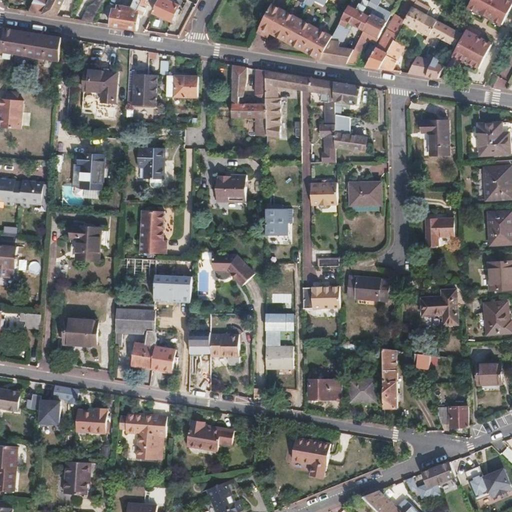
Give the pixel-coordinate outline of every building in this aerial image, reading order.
[(35,0),(29,11),(58,16),(64,0),(35,0)] [(97,0),(89,6),(82,20),(94,22),(105,0),(97,0)] [(114,9),(112,24),(137,29),(140,16),(141,17),(149,0),(133,0),(128,11),(114,9)] [(159,0),(154,11),(172,20),(179,6),(172,2),(173,0),(159,0)] [(355,49),(348,62),(356,64),(369,39),(376,42),(391,14),(377,6),(379,0),(369,0),(366,6),(370,8),(373,9),(371,13),(369,12),(368,14),(371,16),(365,29),(362,35),(359,41),(355,49)] [(370,8),(366,6),(369,0),(352,0),(349,5),(367,14),(368,14),(369,12),(370,8)] [(404,22),(406,20),(416,0),(410,0),(400,19),(404,22)] [(416,0),(406,20),(431,33),(438,20),(427,14),(431,7),(418,0),(416,0)] [(503,23),(511,5),(511,0),(471,0),(469,5),(503,23)] [(331,39),(333,35),(325,31),(321,29),(315,26),(309,22),(306,21),(299,17),(292,13),(289,12),(280,6),(273,3),(261,26),(270,31),(287,40),(303,49),(319,58),(321,58),(331,39)] [(371,16),(368,14),(367,14),(349,5),(341,22),(348,25),(350,22),(352,23),(365,29),(371,16)] [(438,20),(431,33),(428,38),(434,41),(437,35),(456,45),(462,33),(438,20)] [(367,65),(380,68),(388,53),(395,40),(398,34),(392,30),(396,23),(391,21),(367,65)] [(331,39),(340,41),(341,42),(341,43),(352,23),(350,22),(348,25),(341,22),(333,35),(331,39)] [(270,31),(261,26),(258,32),(264,35),(267,37),(270,31)] [(0,49),(1,50),(10,52),(27,54),(26,57),(34,59),(42,60),(43,57),(59,60),(61,36),(39,33),(15,29),(5,27),(0,31),(0,49)] [(467,30),(454,54),(463,58),(479,67),(492,43),(467,30)] [(340,61),(348,62),(355,49),(340,46),(341,42),(340,41),(331,39),(321,58),(340,61)] [(388,53),(398,58),(404,46),(395,40),(388,53)] [(388,53),(380,68),(395,70),(396,67),(394,66),(398,58),(388,53)] [(463,58),(454,54),(442,78),(452,79),(463,58)] [(410,73),(427,75),(434,63),(419,55),(410,73)] [(434,63),(427,75),(439,77),(446,64),(439,63),(441,59),(435,59),(434,63)] [(233,116),(267,117),(267,103),(243,103),(248,80),(248,67),(234,64),(233,116)] [(267,92),(267,70),(257,68),(257,92),(267,92)] [(85,89),(84,99),(102,100),(116,101),(118,71),(87,69),(85,89)] [(301,88),(301,75),(267,70),(267,92),(273,92),(274,84),(291,87),(301,88)] [(136,72),(129,72),(127,103),(135,104),(136,75),(136,72)] [(178,84),(177,95),(199,96),(199,75),(178,74),(178,84)] [(136,75),(135,104),(157,104),(159,75),(136,75)] [(326,143),(337,145),(336,114),(336,109),(336,81),(301,75),(301,88),(310,90),(322,92),(322,97),(330,99),(329,102),(326,102),(327,136),(326,138),(326,143)] [(336,81),(336,109),(349,111),(349,102),(360,103),(362,85),(336,81)] [(6,90),(5,98),(17,99),(18,91),(6,90)] [(17,99),(5,98),(0,98),(0,101),(0,105),(2,106),(1,126),(20,128),(23,99),(17,99)] [(267,103),(267,117),(268,134),(281,136),(281,100),(270,100),(270,98),(267,98),(267,103)] [(302,127),(301,100),(292,100),(293,127),(302,127)] [(336,114),(337,145),(365,150),(367,137),(350,134),(350,116),(336,114)] [(449,121),(422,121),(422,132),(431,131),(431,155),(450,155),(449,121)] [(480,154),(504,153),(503,133),(501,133),(501,122),(479,123),(480,154)] [(141,145),(140,165),(146,166),(145,177),(165,178),(166,146),(141,145)] [(74,162),(73,185),(103,188),(105,154),(80,152),(79,163),(74,162)] [(510,166),(484,167),(485,199),(511,199),(510,166)] [(219,175),(219,199),(248,200),(249,174),(239,174),(239,175),(219,175)] [(0,178),(0,199),(3,200),(3,204),(13,205),(14,201),(20,202),(20,206),(29,206),(29,203),(41,204),(43,182),(23,180),(22,182),(14,181),(14,180),(0,178)] [(338,205),(338,183),(313,184),(313,205),(338,205)] [(381,183),(351,184),(352,206),(382,205),(381,183)] [(269,207),(268,238),(293,239),(293,208),(269,207)] [(143,211),(141,252),(168,253),(169,240),(165,239),(166,212),(143,211)] [(511,211),(489,212),(490,244),(511,244),(511,229),(511,211)] [(428,219),(428,242),(437,243),(438,236),(455,237),(455,218),(428,219)] [(74,224),(73,236),(79,237),(78,257),(99,258),(102,226),(74,224)] [(4,234),(18,234),(18,227),(5,226),(4,234)] [(17,236),(2,234),(1,243),(0,243),(0,275),(13,277),(14,267),(17,267),(19,246),(16,245),(17,236)] [(215,255),(214,270),(227,271),(242,288),(255,276),(242,262),(237,262),(237,256),(215,255)] [(340,267),(340,258),(319,259),(319,267),(340,267)] [(488,285),(511,287),(511,280),(511,260),(490,259),(488,285)] [(193,276),(157,275),(156,301),(192,302),(193,276)] [(349,278),(348,297),(357,297),(357,298),(379,300),(379,298),(388,299),(389,280),(349,278)] [(340,287),(304,287),(304,309),(341,308),(340,287)] [(458,326),(457,313),(457,291),(443,291),(444,297),(440,297),(422,298),(423,315),(444,314),(444,326),(458,326)] [(487,336),(509,332),(509,320),(507,321),(503,302),(482,306),(487,336)] [(117,308),(116,328),(149,330),(153,330),(155,310),(117,308)] [(41,314),(19,312),(19,317),(25,318),(25,326),(40,327),(41,314)] [(68,317),(66,342),(97,344),(99,319),(68,317)] [(146,344),(156,346),(158,338),(153,330),(149,330),(146,344)] [(212,353),(212,356),(240,356),(240,334),(213,334),(212,339),(212,353)] [(212,339),(190,338),(190,353),(212,353),(212,339)] [(133,364),(153,368),(156,346),(146,344),(136,343),(133,364)] [(267,345),(266,366),(293,367),(294,346),(267,345)] [(156,346),(153,368),(173,371),(176,349),(156,346)] [(396,350),(384,348),(384,408),(397,408),(397,350),(396,350)] [(419,354),(417,366),(429,369),(431,355),(424,354),(419,354)] [(501,364),(478,365),(479,385),(502,383),(501,364)] [(343,399),(343,379),(311,379),(311,398),(343,399)] [(375,380),(351,379),(351,399),(375,400),(375,380)] [(55,385),(46,383),(45,392),(54,393),(55,385)] [(55,385),(54,393),(54,396),(78,400),(80,389),(55,385)] [(0,388),(0,408),(21,412),(24,393),(0,388)] [(41,410),(42,395),(34,395),(31,409),(41,410)] [(468,406),(434,407),(441,424),(450,423),(451,427),(469,427),(468,406)] [(78,413),(75,434),(104,439),(107,418),(105,417),(105,413),(96,411),(95,415),(78,413)] [(121,415),(120,428),(125,428),(125,432),(139,434),(136,458),(154,460),(157,437),(165,438),(168,418),(128,413),(127,416),(121,415)] [(191,418),(187,444),(218,449),(219,443),(232,446),(235,427),(222,426),(221,428),(204,425),(205,421),(191,418)] [(296,437),(292,461),(312,464),(311,476),(323,478),(325,466),(328,466),(332,443),(296,437)] [(0,444),(0,490),(13,492),(19,447),(0,444)] [(511,452),(507,448),(502,454),(511,463),(511,452)] [(460,458),(470,467),(473,463),(465,456),(460,458)] [(440,466),(422,473),(428,487),(437,484),(450,478),(460,474),(472,469),(470,467),(460,458),(440,466)] [(70,461),(67,494),(90,496),(91,484),(89,484),(90,473),(95,473),(95,463),(70,461)] [(231,502),(239,500),(229,476),(222,479),(231,502)] [(450,478),(437,484),(438,488),(451,482),(450,478)] [(222,479),(205,487),(215,511),(236,511),(243,509),(239,500),(231,502),(222,479)] [(215,511),(205,487),(197,490),(206,511),(215,511)] [(380,490),(365,496),(380,511),(406,511),(408,511),(409,511),(414,508),(412,506),(410,508),(405,504),(403,506),(402,504),(398,508),(380,490)] [(420,491),(415,496),(414,497),(417,499),(418,500),(423,495),(420,492),(420,491)] [(16,501),(0,499),(0,511),(17,511),(18,507),(15,507),(16,501)] [(125,503),(124,511),(157,511),(158,505),(125,503)]
